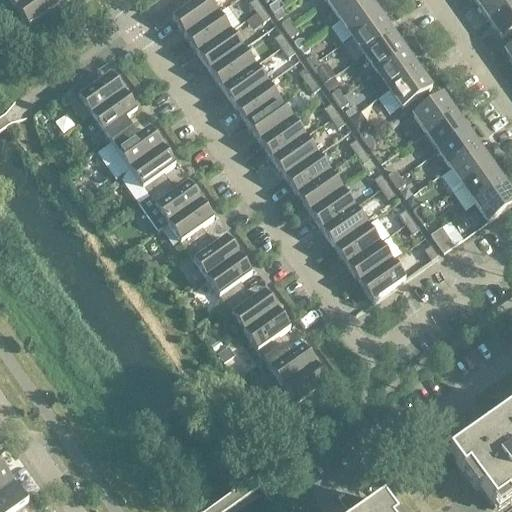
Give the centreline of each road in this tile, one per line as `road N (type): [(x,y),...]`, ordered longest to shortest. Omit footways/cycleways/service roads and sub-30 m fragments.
road 1 (residential): [(350,375),(113,0)]
road 2 (residential): [(342,511),(326,486),(511,360)]
road 3 (residential): [(350,375),(511,260)]
road 4 (residential): [(511,133),(416,0)]
road 5 (residential): [(78,511),(0,402)]
